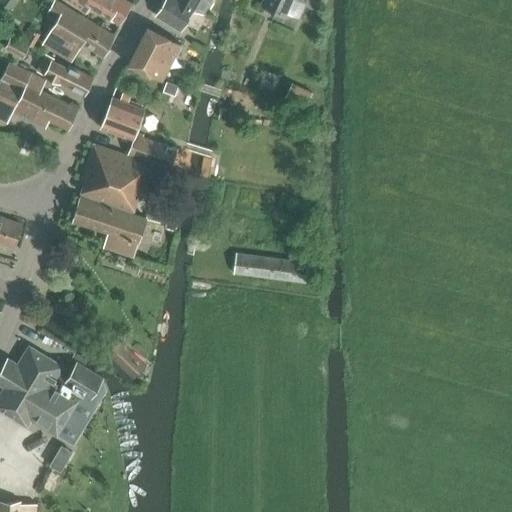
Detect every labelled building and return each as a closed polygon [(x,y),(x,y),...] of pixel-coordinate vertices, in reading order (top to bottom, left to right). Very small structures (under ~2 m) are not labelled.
[(69,0),(83,8),(85,4),(120,24),(132,5),(124,0),(69,0)] [(162,0),(155,13),(182,28),(194,7),(203,12),(210,0),(162,0)] [(263,0),(262,5),(288,16),(294,0),(263,0)] [(41,48),(71,63),(80,45),(104,57),(115,35),(51,3),(44,15),(55,21),(41,48)] [(19,25),(14,35),(34,45),(39,35),(19,25)] [(129,64),(162,81),(181,44),(148,27),(129,64)] [(6,46),(24,56),(29,46),(11,37),(6,46)] [(37,72),(85,95),(94,78),(69,66),(68,68),(52,60),(45,56),(37,72)] [(0,119),(8,123),(13,111),(46,128),(49,120),(69,129),(78,109),(41,91),(46,80),(9,63),(0,81),(0,119)] [(162,90),(174,95),(177,86),(166,81),(162,90)] [(284,98),(305,108),(312,92),(292,83),(284,98)] [(100,128),(137,142),(133,155),(171,168),(178,149),(139,136),(135,135),(144,109),(112,97),(100,128)] [(218,117),(229,118),(230,108),(219,107),(218,117)] [(81,193),(133,211),(138,198),(141,199),(153,164),(94,144),(82,179),(85,181),(81,193)] [(108,232),(103,248),(134,257),(138,242),(139,242),(147,218),(143,216),(80,197),(72,221),(108,232)] [(169,227),(175,229),(176,223),(148,215),(147,218),(169,224),(169,227)] [(0,242),(14,247),(21,224),(0,217),(0,242)] [(234,274),(306,283),(308,263),(236,254),(234,274)] [(146,366),(117,338),(105,351),(134,378),(146,366)] [(63,369),(64,367),(30,346),(18,365),(9,359),(0,373),(0,384),(4,388),(0,394),(0,409),(19,421),(28,426),(33,419),(57,433),(76,400),(83,404),(88,396),(90,398),(103,376),(76,359),(69,372),(63,369)] [(70,447),(61,441),(50,460),(59,466),(70,447)] [(36,511),(37,511),(36,511),(35,503),(21,503),(21,501),(1,501),(1,504),(0,503),(0,511),(36,511)]
